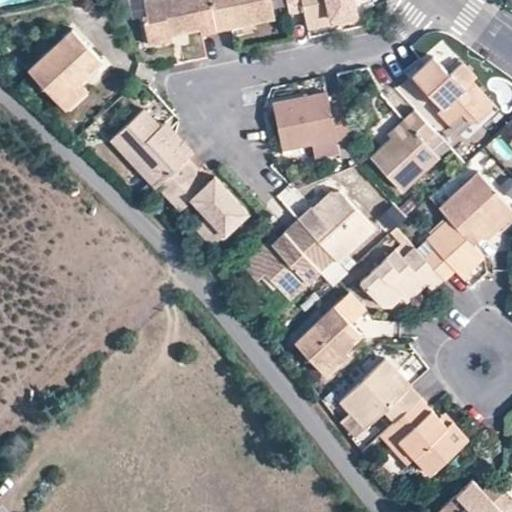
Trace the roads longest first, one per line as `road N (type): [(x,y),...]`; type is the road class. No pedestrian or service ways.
road 1 (unclassified): [(0,89),(208,287),(382,511)]
road 2 (residential): [(428,0),(380,47),(220,79),(217,112),(245,151)]
road 3 (residential): [(511,344),(491,326),(453,363),(486,399)]
